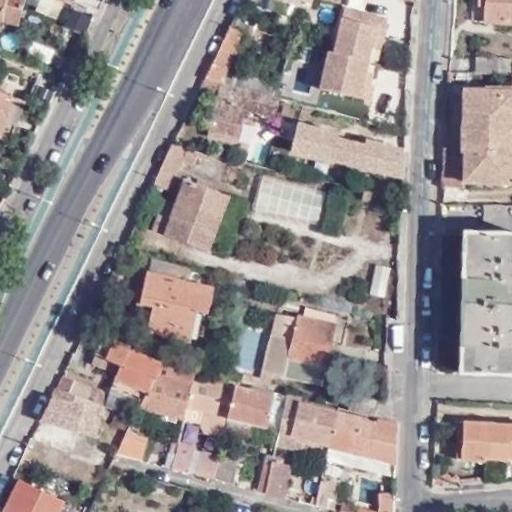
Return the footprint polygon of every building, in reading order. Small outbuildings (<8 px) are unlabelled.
[(0,0),(0,18),(17,22),(20,0),(0,0)] [(54,0),(41,0),(36,11),(54,19),(61,3),(54,0)] [(60,0),(93,14),(100,0),(60,0)] [(309,9),(311,0),(268,0),(266,12),(270,13),(269,19),(284,23),(290,3),(309,9)] [(483,24),(511,25),(511,0),(478,0),(478,7),(484,7),(483,24)] [(345,11),(343,20),(378,30),(372,50),(379,52),(387,22),(345,11)] [(378,30),(343,20),(334,54),(330,52),(319,89),(368,103),(372,88),(370,88),(362,85),(366,74),(372,50),(378,30)] [(231,27),(204,79),(221,84),(245,34),(231,27)] [(475,58),(474,73),(497,74),(498,59),(475,58)] [(235,73),(231,86),(270,96),(275,84),(235,73)] [(362,85),(370,88),(373,76),(366,74),(362,85)] [(464,164),(463,181),(511,184),(511,152),(509,153),(511,116),(511,115),(511,74),(511,75),(511,89),(495,88),(495,95),(467,93),(464,164)] [(283,100),(292,102),(296,87),(276,82),(275,84),(270,96),(279,99),(283,100)] [(275,117),(279,99),(270,96),(231,86),(221,84),(208,136),(236,143),(245,108),(275,117)] [(0,138),(9,143),(25,102),(0,92),(0,138)] [(401,178),(403,150),(364,141),(362,147),(336,141),(337,135),(295,126),(289,152),(401,178)] [(207,161),(208,154),(172,146),(153,183),(168,190),(180,164),(191,166),(194,159),(207,161)] [(445,163),(443,187),(463,188),(463,181),(464,164),(445,163)] [(153,233),(209,251),(228,196),(185,181),(177,206),(160,200),(155,215),(159,216),(153,233)] [(321,194),(272,182),(271,187),(265,190),(264,193),(264,198),(267,202),(267,207),(315,218),(321,194)] [(511,235),(463,234),(462,273),(460,337),(458,375),(511,376),(511,235)] [(193,269),(150,258),(147,269),(190,281),(193,269)] [(368,292),(381,295),(388,268),(374,265),(368,292)] [(190,281),(147,269),(140,301),(152,304),(146,329),(201,343),(214,287),(190,281)] [(243,296),(245,286),(246,282),(236,279),(233,293),(243,296)] [(272,335),(264,372),(272,374),(322,385),(336,326),(333,326),(335,316),(306,309),(303,319),(298,318),(298,319),(285,317),(282,332),(294,334),(293,341),(272,335)] [(282,332),(285,317),(277,315),(272,335),(293,341),(294,334),(282,332)] [(156,363),(99,340),(90,363),(105,369),(109,361),(118,364),(109,388),(140,401),(156,363)] [(138,407),(184,419),(186,408),(194,372),(156,363),(140,401),(138,407)] [(262,371),(261,379),(259,390),(268,392),(272,374),(264,372),(262,371)] [(238,384),(221,379),(194,372),(186,408),(204,412),(201,426),(200,431),(225,437),(227,433),(230,419),(237,390),(238,384)] [(245,375),(242,385),(252,388),(259,390),(261,379),(245,375)] [(61,378),(55,390),(67,394),(70,382),(61,378)] [(85,400),(89,388),(70,382),(67,394),(85,400)] [(100,405),(104,406),(107,394),(89,388),(85,400),(100,405)] [(251,393),(237,390),(230,419),(251,423),(280,430),(288,397),(268,392),(259,390),(252,388),(251,393)] [(55,390),(41,419),(94,435),(100,418),(97,417),(100,405),(85,400),(67,394),(55,390)] [(279,431),(329,445),(338,409),(288,397),(280,430),(279,431)] [(347,412),(374,419),(378,404),(352,398),(347,412)] [(183,422),(201,426),(204,412),(186,408),(184,419),(183,421),(183,422)] [(368,456),(377,419),(374,419),(347,412),(338,409),(329,445),(368,456)] [(118,457),(124,442),(135,416),(123,412),(106,451),(118,457)] [(230,419),(227,433),(248,438),(251,423),(230,419)] [(398,424),(387,421),(377,419),(368,456),(396,463),(398,424)] [(511,423),(462,422),(460,460),(487,462),(487,459),(511,458),(511,423)] [(326,457),(329,445),(279,431),(276,445),(326,457)] [(118,457),(139,463),(143,447),(124,442),(118,457)] [(365,468),(368,456),(329,445),(326,457),(325,458),(365,468)] [(170,470),(188,475),(191,457),(175,452),(170,470)] [(215,481),(221,457),(202,454),(196,476),(215,481)] [(264,494),(272,461),(273,455),(268,454),(259,492),(264,494)] [(396,477),(396,463),(368,456),(365,468),(367,469),(396,477)] [(215,481),(234,486),(239,462),(221,457),(215,481)] [(264,494),(285,498),(293,467),(272,461),(264,494)] [(313,505),(330,510),(337,483),(320,479),(313,505)] [(1,511),(60,511),(64,503),(16,481),(1,511)] [(394,511),(395,496),(380,496),(379,511),(369,511),(357,510),(356,511),(394,511)]
